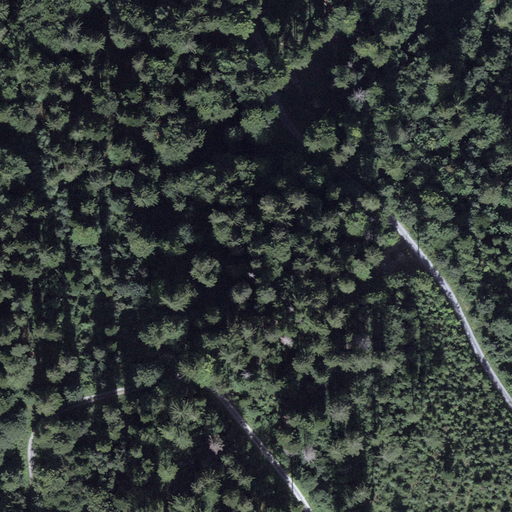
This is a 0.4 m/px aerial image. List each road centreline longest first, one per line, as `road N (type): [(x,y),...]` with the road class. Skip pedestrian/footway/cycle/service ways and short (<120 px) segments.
road 1 (track): [(511,404),(443,283),(272,98),(257,35),(224,0)]
road 2 (track): [(33,511),(27,441),(37,420),(87,396),(184,375),(208,384),(307,511)]
